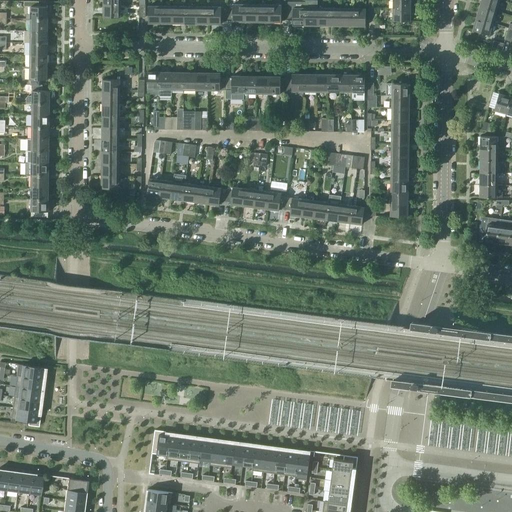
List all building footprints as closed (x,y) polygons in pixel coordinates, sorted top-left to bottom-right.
[(393,0),(393,9),(410,9),(410,0),(393,0)] [(498,0),(481,0),(479,7),(496,12),(499,0),(498,0)] [(232,22),(244,22),(245,4),(232,4),(232,7),(227,7),(227,19),(232,20),(232,22)] [(244,22),(257,22),(257,5),(245,4),(244,22)] [(120,5),(103,5),(103,17),(120,17),(120,5)] [(257,22),(269,22),(269,5),(257,5),(257,22)] [(281,20),(287,20),(287,8),(281,8),(281,5),(269,5),(269,22),(281,22),(281,20)] [(148,23),(160,23),(161,6),(148,6),(148,23)] [(160,23),(172,24),(173,6),(161,6),(160,23)] [(172,24),(184,24),(185,7),(173,6),(172,24)] [(30,7),(30,19),(48,19),(48,7),(30,7)] [(184,24),(196,24),(197,7),(185,7),(184,24)] [(196,24),(208,24),(209,7),(197,7),(196,24)] [(221,19),(227,19),(227,7),(221,7),(209,7),(208,24),(221,24),(221,19)] [(479,7),(476,19),(492,23),(496,12),(479,7)] [(292,25),(305,25),(305,8),(293,8),(287,8),(287,20),(293,20),(292,25)] [(305,25),(317,25),(317,8),(305,8),(305,25)] [(317,25),(329,26),(329,8),(317,8),(317,25)] [(329,26),(341,26),(341,9),(329,8),(329,26)] [(341,26),(353,26),(353,9),(341,9),(341,26)] [(353,9),(353,26),(365,26),(366,9),(353,9)] [(410,9),(393,9),(393,21),(410,21),(410,9)] [(30,19),(30,31),(47,31),(48,19),(30,19)] [(492,23),(476,19),(472,30),(489,35),(492,23)] [(24,43),(30,43),(47,43),(47,31),(30,31),(24,31),(24,43)] [(30,43),(30,55),(47,55),(47,43),(30,43)] [(30,55),(30,68),(47,68),(47,55),(30,55)] [(47,68),(30,68),(30,80),(47,80),(47,68)] [(147,89),(159,89),(160,72),(147,72),(147,89)] [(159,89),(171,90),(172,72),(160,72),(159,89)] [(171,90),(183,90),(184,73),(172,72),(171,90)] [(183,90),(196,90),(196,73),(184,73),(183,90)] [(196,90),(208,90),(208,73),(196,73),(196,90)] [(220,90),(226,90),(226,78),(220,78),(220,73),(208,73),(208,90),(220,90)] [(292,79),(286,79),(286,91),(291,91),(304,91),(304,74),(292,74),(292,79)] [(316,74),(304,74),(304,91),(316,92),(316,74)] [(328,75),(316,74),(316,92),(328,92),(328,75)] [(340,75),(328,75),(328,92),(340,92),(340,75)] [(352,75),(340,75),(340,92),(352,92),(352,75)] [(365,75),(352,75),(352,92),(364,92),(365,75)] [(226,78),(226,90),(231,90),(231,99),(243,99),(243,93),(244,76),(232,76),(232,78),(226,78)] [(243,93),(256,94),(256,76),(244,76),(243,93)] [(256,94),(268,94),(268,77),(256,76),(256,94)] [(280,77),(268,77),(268,94),(280,94),(280,95),(286,95),(286,91),(286,79),(280,79),(280,77)] [(102,79),(102,92),(120,92),(120,80),(102,79)] [(386,96),(392,96),(409,96),(409,84),(386,83),(386,96)] [(26,103),(32,103),(49,103),(49,91),(42,91),(42,85),(32,85),(32,96),(28,96),(26,98),(26,103)] [(102,92),(102,104),(119,104),(120,92),(102,92)] [(494,110),(506,114),(511,97),(499,94),(494,110)] [(392,96),(392,108),(409,108),(409,96),(392,96)] [(32,103),(32,115),(49,115),(49,103),(32,103)] [(102,104),(102,116),(119,116),(119,104),(102,104)] [(392,108),(392,120),(409,120),(409,108),(392,108)] [(32,115),(32,127),(49,127),(49,115),(32,115)] [(102,116),(102,128),(119,128),(119,116),(102,116)] [(392,120),(391,132),(409,133),(409,120),(392,120)] [(32,127),(32,139),(32,140),(49,140),(49,127),(32,127)] [(102,128),(102,140),(119,140),(119,128),(102,128)] [(391,132),(391,144),(408,144),(409,133),(391,132)] [(480,136),(480,149),(497,149),(497,137),(480,136)] [(26,139),(26,151),(49,151),(49,140),(32,140),(32,139),(26,139)] [(102,140),(102,152),(119,152),(119,140),(102,140)] [(391,144),(391,156),(408,156),(408,144),(391,144)] [(480,149),(480,161),(497,161),(497,149),(480,149)] [(25,163),(49,163),(49,151),(26,151),(25,163)] [(102,152),(101,164),(119,164),(119,152),(102,152)] [(391,156),(391,168),(408,168),(408,156),(391,156)] [(480,161),(480,173),(497,173),(497,161),(480,161)] [(49,163),(25,163),(25,175),(31,175),(48,175),(49,163)] [(101,164),(101,176),(119,176),(119,164),(101,164)] [(391,168),(391,180),(408,180),(408,168),(391,168)] [(480,173),(480,185),(497,185),(497,173),(480,173)] [(31,175),(31,187),(48,187),(48,175),(31,175)] [(119,176),(101,176),(101,188),(118,188),(119,176)] [(147,196),(159,197),(161,180),(149,178),(147,196)] [(159,197),(171,199),(173,182),(161,180),(159,197)] [(391,180),(390,192),(408,192),(408,180),(391,180)] [(171,199),(183,200),(185,183),(173,182),(171,199)] [(183,200),(194,202),(197,185),(185,183),(183,200)] [(194,202),(206,204),(208,186),(197,185),(194,202)] [(497,185),(480,185),(479,197),(497,197),(497,185)] [(219,201),(225,201),(227,189),(221,188),(208,186),(206,204),(219,205),(219,201)] [(31,187),(31,199),(48,199),(48,187),(31,187)] [(242,206),(245,189),(233,187),(232,190),(227,189),(225,201),(231,202),(230,204),(242,206)] [(242,206),(255,207),(257,190),(245,189),(242,206)] [(255,207),(267,209),(269,192),(257,190),(255,207)] [(279,209),(285,209),(286,197),(280,196),(281,193),(269,192),(267,209),(279,210),(279,209)] [(390,192),(390,204),(408,204),(408,192),(390,192)] [(325,220),(337,221),(340,204),(341,196),(329,195),(328,202),(325,220)] [(286,197),(285,209),(290,210),(290,215),(302,216),(304,199),(292,198),(286,197)] [(48,199),(31,199),(31,212),(48,212),(48,199)] [(302,216),(313,218),(316,201),(304,199),(302,216)] [(313,218),(325,220),(328,202),(316,201),(313,218)] [(337,221),(350,223),(352,206),(340,204),(337,221)] [(408,204),(390,204),(390,216),(407,216),(408,204)] [(352,206),(350,223),(362,224),(364,207),(352,206)] [(485,241),(497,243),(499,226),(500,226),(501,219),(482,217),(480,234),(486,234),(485,241)] [(497,243),(509,244),(511,227),(500,226),(499,226),(497,243)] [(16,375),(41,379),(42,368),(46,369),(46,368),(22,365),(20,376),(16,375)] [(16,375),(15,386),(40,390),(41,379),(16,375)] [(13,396),(13,397),(38,400),(40,390),(15,386),(15,387),(19,387),(18,397),(13,396)] [(13,397),(12,408),(37,411),(38,400),(13,397)] [(37,411),(12,408),(10,419),(28,421),(27,425),(38,427),(40,415),(36,415),(37,411)] [(318,423),(317,429),(337,431),(338,425),(329,423),(330,419),(327,419),(326,422),(325,422),(325,424),(318,423)] [(511,428),(432,419),(428,445),(511,455),(511,428)] [(156,454),(168,455),(170,436),(166,435),(166,431),(155,430),(153,444),(158,444),(156,454)] [(168,455),(178,457),(181,437),(170,436),(168,455)] [(178,457),(189,458),(192,438),(181,437),(178,457)] [(189,458),(200,460),(202,440),(192,438),(189,458)] [(200,460),(210,461),(213,441),(202,440),(200,460)] [(210,461),(221,462),(224,443),(213,441),(210,461)] [(221,462),(232,464),(234,444),(224,443),(221,462)] [(232,464),(243,465),(245,446),(234,444),(232,464)] [(243,465),(253,467),(256,447),(245,446),(243,465)] [(253,467),(264,468),(267,448),(256,447),(253,467)] [(264,468),(275,470),(277,450),(267,448),(264,468)] [(275,470),(285,471),(288,451),(277,450),(275,470)] [(285,471),(296,472),(299,453),(288,451),(285,471)] [(299,453),(296,472),(307,474),(310,454),(299,453)] [(334,459),(332,470),(352,472),(353,468),(356,468),(358,457),(344,455),(343,460),(334,459)] [(0,489),(6,490),(8,471),(0,470),(0,489)] [(332,470),(331,480),(351,483),(352,472),(332,470)] [(6,490),(17,491),(19,473),(8,471),(6,490)] [(17,491),(28,493),(31,474),(19,473),(17,491)] [(31,474),(28,493),(40,494),(40,493),(41,487),(42,481),(43,475),(35,474),(35,475),(31,474)] [(68,478),(66,490),(85,492),(86,481),(87,481),(88,481),(68,478)] [(331,480),(329,491),(349,494),(351,483),(331,480)] [(66,490),(65,500),(83,503),(85,492),(66,490)] [(149,490),(147,501),(167,504),(169,492),(149,490)] [(329,491),(328,502),(348,504),(349,494),(329,491)] [(65,501),(63,511),(70,511),(82,511),(83,503),(65,500),(65,501)] [(147,501),(146,511),(148,511),(165,511),(167,504),(147,501)] [(328,502),(326,511),(346,511),(348,504),(328,502)]
